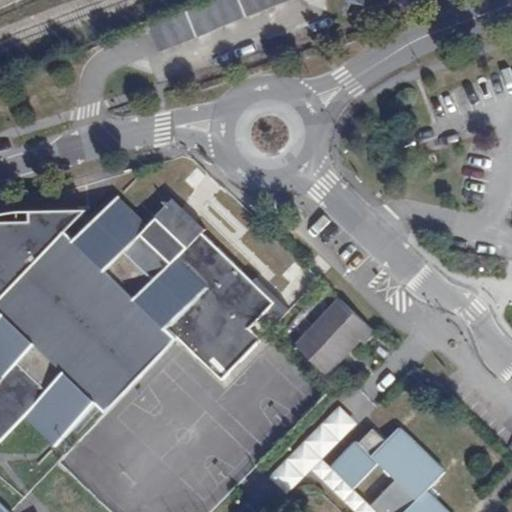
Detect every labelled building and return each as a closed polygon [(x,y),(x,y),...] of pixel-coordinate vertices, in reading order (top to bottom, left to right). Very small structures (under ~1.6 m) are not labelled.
[(215,0),(150,25),(160,53),(293,0),(215,0)] [(0,322),(0,381),(1,383),(0,383),(0,440),(2,442),(27,416),(31,412),(61,440),(97,404),(107,412),(177,338),(222,381),(261,341),(250,330),(270,308),(282,319),(289,312),(253,277),(250,280),(201,233),(204,230),(174,201),(149,227),(118,197),(90,226),(84,220),(89,215),(29,215),(28,225),(0,226),(0,310),(6,316),(0,322)] [(374,334),(338,299),(294,346),(327,377),(361,343),(362,345),(374,334)] [(61,440),(31,412),(27,416),(57,444),(61,440)] [(446,511),(426,492),(444,474),(398,429),(386,441),(374,429),(335,471),(354,489),(379,463),(396,480),(372,506),(378,511),(446,511)]
